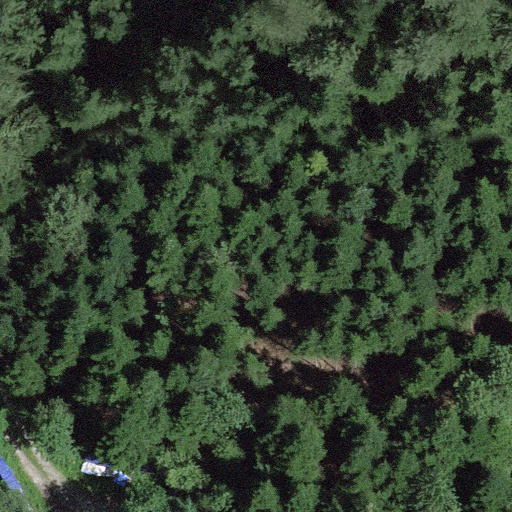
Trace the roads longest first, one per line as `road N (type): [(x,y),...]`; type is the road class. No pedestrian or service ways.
road 1 (track): [(68,507),(286,497),(362,511)]
road 2 (track): [(71,511),(0,397)]
